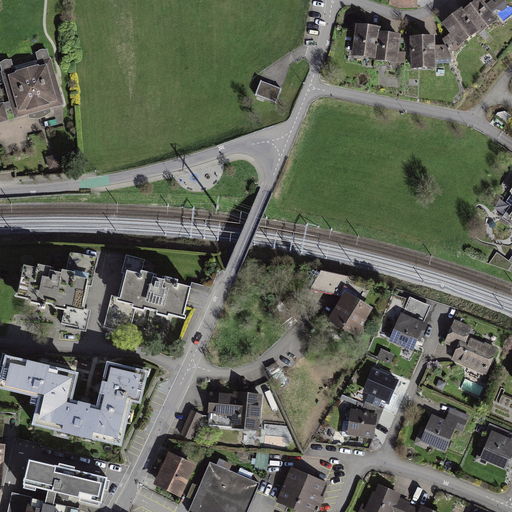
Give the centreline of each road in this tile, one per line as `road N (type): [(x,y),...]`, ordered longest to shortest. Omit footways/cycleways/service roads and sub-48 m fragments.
road 1 (residential): [(286,142),(119,511)]
road 2 (residential): [(286,142),(255,142),(94,183),(0,190)]
road 3 (residential): [(511,507),(418,470),(361,459),(338,511)]
road 4 (residential): [(511,148),(471,121),(309,87)]
